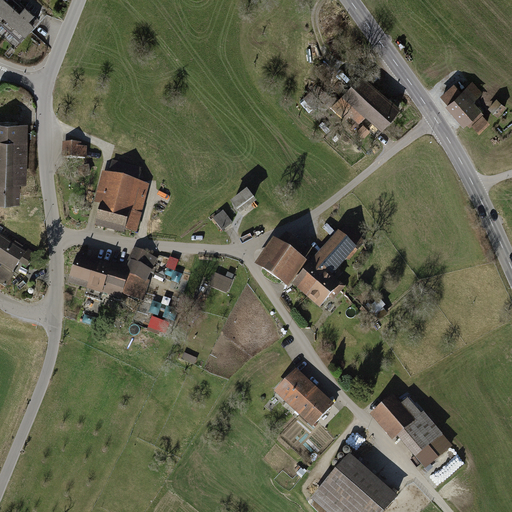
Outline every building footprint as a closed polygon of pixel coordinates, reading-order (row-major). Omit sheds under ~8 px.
[(20,1),(18,0),(5,0),(0,7),(0,21),(2,23),(20,1)] [(30,10),(20,1),(2,23),(12,31),(30,10)] [(40,18),(30,10),(12,31),(22,39),(40,18)] [(400,109),(359,75),(332,107),(356,128),(365,117),(381,131),(400,109)] [(454,86),(440,96),(467,129),(472,126),(477,133),(489,124),(471,102),(482,93),(473,82),(459,93),(454,86)] [(0,125),(0,204),(16,205),(17,187),(25,187),(26,126),(0,125)] [(81,145),(62,145),(62,161),(86,161),(86,150),(81,150),(81,145)] [(101,176),(94,206),(99,207),(95,225),(124,232),(128,217),(141,220),(149,187),(138,184),(141,171),(111,164),(108,178),(101,176)] [(89,168),(81,169),(82,179),(90,178),(89,168)] [(245,196),(230,208),(240,220),(255,208),(245,196)] [(225,214),(214,222),(223,234),(233,226),(225,214)] [(336,236),(309,268),(291,288),(320,313),(339,291),(330,283),(356,253),(352,249),(359,241),(346,230),(339,238),(336,236)] [(0,269),(0,287),(6,291),(14,278),(12,277),(18,267),(26,272),(35,258),(14,244),(12,247),(0,238),(0,268),(1,269),(0,269)] [(291,288),(309,268),(296,260),(303,250),(284,238),(278,247),(272,243),(254,270),(288,293),(291,288)] [(109,270),(96,265),(85,294),(118,305),(121,298),(143,306),(151,286),(147,285),(156,261),(131,251),(124,270),(110,265),(109,270)] [(96,265),(77,258),(66,287),(85,294),(96,265)] [(178,265),(170,262),(167,269),(175,272),(178,265)] [(228,282),(212,275),(206,288),(222,295),(228,282)] [(376,319),(384,310),(377,302),(368,311),(376,319)] [(197,360),(184,356),(182,363),(195,368),(197,360)] [(332,407),(295,373),(273,397),(310,431),(332,407)] [(391,399),(370,418),(393,444),(398,440),(417,461),(426,453),(436,464),(452,450),(409,403),(401,410),(391,399)] [(387,511),(397,501),(349,460),(311,503),(321,511),(387,511)]
